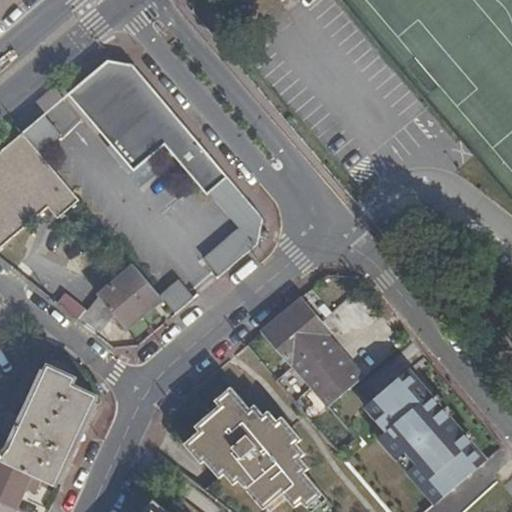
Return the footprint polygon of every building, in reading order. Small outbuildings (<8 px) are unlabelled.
[(109,58),(67,92),(133,169),(164,143),(206,192),(227,175),(197,139),(131,62),(109,58)] [(0,149),(0,240),(40,202),(51,213),(72,190),(21,132),(0,149)] [(264,218),(254,207),(234,224),(253,247),(259,241),(264,218)] [(208,252),(201,259),(217,278),(225,271),(208,252)] [(103,296),(130,328),(166,298),(138,266),(103,296)] [(65,293),(56,301),(78,318),(89,309),(65,293)] [(303,296),(264,330),(265,331),(293,364),(295,367),(328,336),(334,331),(303,296)] [(328,336),(295,367),(330,408),(364,378),(328,336)] [(279,377),(295,395),(342,450),(356,438),(330,408),(295,367),(293,364),(279,377)] [(2,454),(0,452),(0,459),(43,478),(56,484),(96,396),(69,383),(71,378),(46,365),(21,418),(8,414),(2,432),(16,437),(2,454)] [(415,368),(380,397),(398,418),(407,428),(441,398),(415,368)] [(380,397),(364,378),(330,408),(356,438),(365,448),(398,418),(380,397)] [(234,384),(219,399),(221,402),(226,407),(202,429),(187,442),(204,462),(207,459),(222,477),(227,474),(237,484),(242,480),(266,507),(285,492),(298,506),(304,500),(310,506),(326,492),(307,470),(312,465),(303,455),(307,451),(299,442),(305,437),(285,414),(280,418),(271,408),(262,416),(234,384)] [(226,407),(221,402),(197,424),(202,429),(226,407)] [(0,511),(16,511),(26,490),(35,495),(43,478),(0,459),(0,511)]
